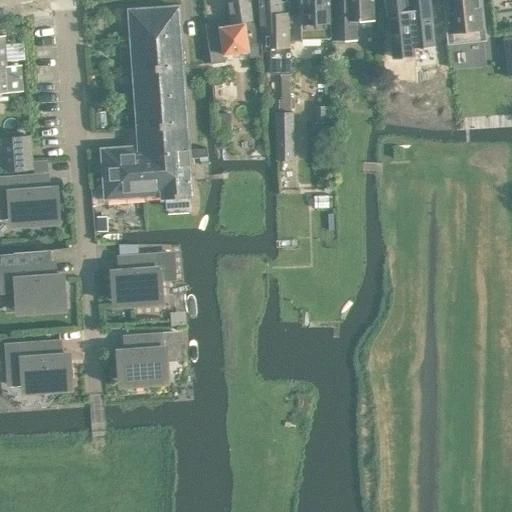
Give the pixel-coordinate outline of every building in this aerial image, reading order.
[(224,0),(228,21),(204,26),(212,65),(225,62),(223,55),(248,51),(247,48),(257,46),(248,0),(224,0)] [(280,13),(279,0),(258,0),(259,14),(258,14),(259,31),(268,31),(270,73),(289,73),(288,12),(280,13)] [(299,0),(300,23),(300,38),(329,37),(328,0),(299,0)] [(357,20),(374,19),(373,0),(332,0),(334,40),(357,39),(357,20)] [(390,0),(391,9),(393,14),(394,24),(392,24),(394,49),(415,47),(414,40),(413,40),(410,0),(390,0)] [(410,0),(413,40),(414,40),(433,39),(431,14),(430,14),(429,4),(429,0),(410,0)] [(478,0),(443,0),(447,40),(482,36),(478,0)] [(139,145),(103,148),(106,198),(162,194),(163,198),(192,196),(189,157),(207,155),(207,147),(188,148),(178,5),(129,9),(139,145)] [(0,91),(21,91),(20,64),(5,65),(3,36),(0,35),(0,91)] [(507,77),(511,76),(511,35),(503,36),(507,77)] [(449,62),(447,43),(439,43),(441,63),(449,62)] [(248,102),(248,91),(259,91),(258,66),(222,67),(223,103),(248,102)] [(385,87),(394,86),(393,77),(385,77),(385,87)] [(330,105),(314,105),(314,108),(314,120),(330,120),(330,105)] [(229,111),(219,112),(220,128),(230,127),(229,111)] [(281,111),(274,111),(274,131),(275,160),(292,159),(292,131),(291,111),(289,111),(281,111)] [(29,135),(4,137),(7,170),(31,168),(29,135)] [(33,162),(34,171),(46,170),(45,161),(33,162)] [(58,215),(56,187),(47,187),(46,174),(0,177),(0,215),(10,215),(10,219),(58,215)] [(107,230),(107,215),(96,216),(97,231),(107,230)] [(137,243),(118,243),(118,252),(137,250),(137,243)] [(120,270),(112,270),(114,299),(162,296),(160,280),(175,279),(173,253),(156,254),(119,257),(120,270)] [(28,264),(0,266),(2,292),(20,290),(21,306),(64,303),(62,274),(54,275),(53,262),(45,262),(44,255),(27,256),(28,264)] [(168,375),(165,347),(163,347),(162,334),(125,337),(126,350),(118,350),(120,379),(168,375)] [(10,383),(23,382),(23,386),(71,383),(68,354),(61,354),(60,341),(6,345),(8,383),(10,383)]
